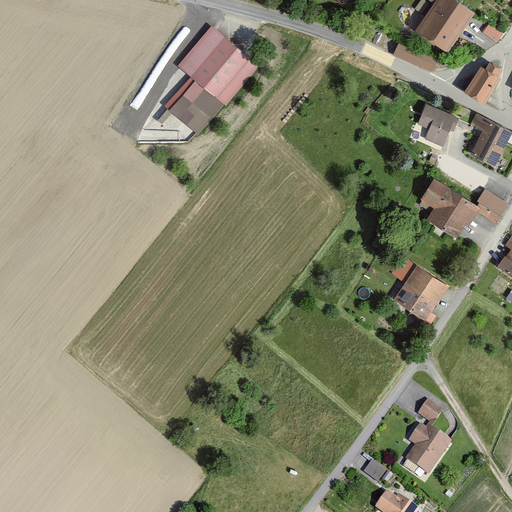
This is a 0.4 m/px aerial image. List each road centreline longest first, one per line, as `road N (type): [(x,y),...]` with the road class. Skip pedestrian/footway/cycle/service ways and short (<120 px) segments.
road 1 (residential): [(511,208),(422,354),(306,511)]
road 2 (tertiary): [(205,0),(306,26),(439,83)]
road 3 (track): [(422,354),(511,491)]
